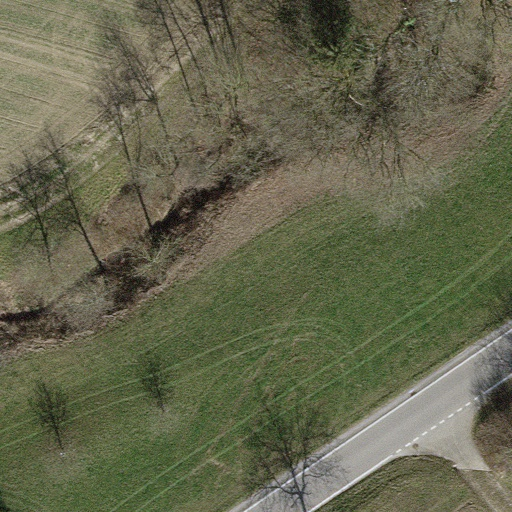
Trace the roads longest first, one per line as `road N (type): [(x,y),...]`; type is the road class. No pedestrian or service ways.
road 1 (track): [(0,233),(101,173),(259,0)]
road 2 (tertiary): [(270,511),(511,346)]
road 3 (track): [(422,407),(511,506)]
